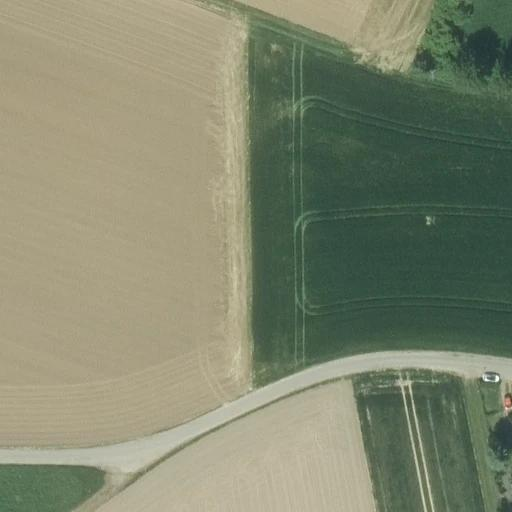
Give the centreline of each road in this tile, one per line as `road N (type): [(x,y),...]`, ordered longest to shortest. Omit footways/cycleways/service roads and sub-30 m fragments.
road 1 (unclassified): [(511,371),(404,357),(307,374),(136,460),(0,457)]
road 2 (track): [(403,79),(184,0)]
